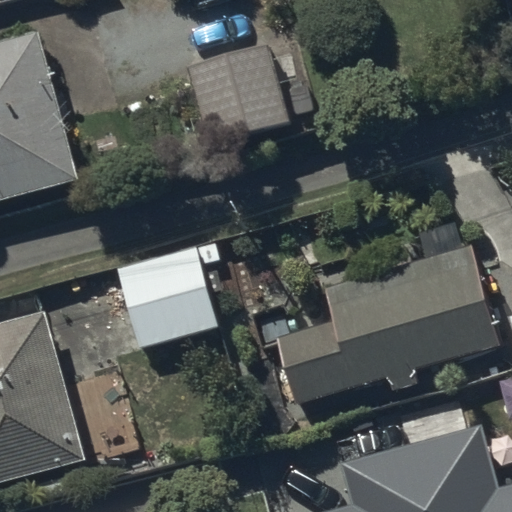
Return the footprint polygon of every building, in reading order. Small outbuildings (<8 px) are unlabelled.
[(0,217),(77,197),(40,49),(0,59),(0,217)] [(214,159),(294,138),(274,60),(194,81),(214,159)] [(417,385),(503,361),(475,260),(328,301),(338,334),(282,350),(301,418),(394,392),(397,402),(421,396),(417,385)] [(142,361),(221,340),(210,301),(225,297),(221,281),(210,284),(203,261),(121,283),(142,361)] [(0,499),(88,476),(47,330),(0,342),(0,499)] [(511,511),(511,488),(496,493),(477,425),(337,465),(348,503),(317,511),(511,511)]
